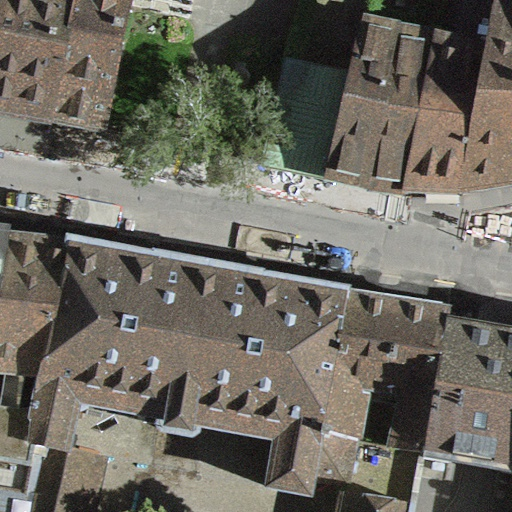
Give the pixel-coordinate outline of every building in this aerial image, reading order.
[(0,0),(0,120),(45,128),(76,0),(0,0)] [(97,137),(126,0),(76,0),(45,128),(46,128),(58,130),(97,137)] [(490,13),(494,0),(462,0),(452,51),(433,47),(400,198),(418,199),(457,200),(492,13),(490,13)] [(511,191),(511,17),(507,17),(511,0),(494,0),(490,13),(492,13),(457,200),(482,196),(511,191)] [(353,56),(347,83),(323,183),(338,186),(400,198),(433,47),(362,33),(357,56),(353,56)] [(280,175),(323,183),(347,83),(284,71),(263,171),(280,175)] [(39,382),(65,251),(17,245),(2,244),(0,252),(0,377),(1,378),(0,383),(0,498),(20,501),(35,415),(15,418),(21,380),(39,382)] [(313,437),(339,300),(269,287),(83,253),(65,250),(65,251),(39,382),(35,415),(20,501),(0,498),(0,511),(84,511),(95,465),(62,457),(73,404),(277,441),(267,493),(302,500),(306,483),(338,486),(342,484),(350,443),(313,437)] [(390,452),(420,458),(444,318),(362,304),(339,300),(313,437),(350,443),(355,444),(362,406),(397,413),(390,452)] [(445,318),(444,318),(420,458),(479,467),(511,473),(511,341),(501,340),(458,332),(443,330),(445,318)] [(400,511),(342,502),(339,511),(400,511)]
